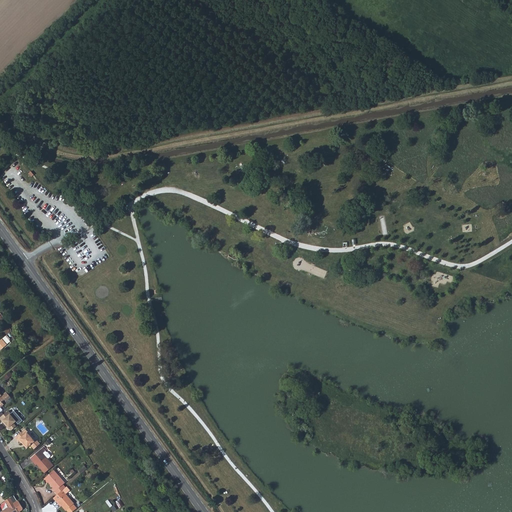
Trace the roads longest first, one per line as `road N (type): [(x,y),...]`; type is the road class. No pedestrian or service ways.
road 1 (track): [(511,82),(91,156),(62,152),(0,108)]
road 2 (secondary): [(203,511),(0,228)]
road 3 (track): [(98,0),(0,92)]
